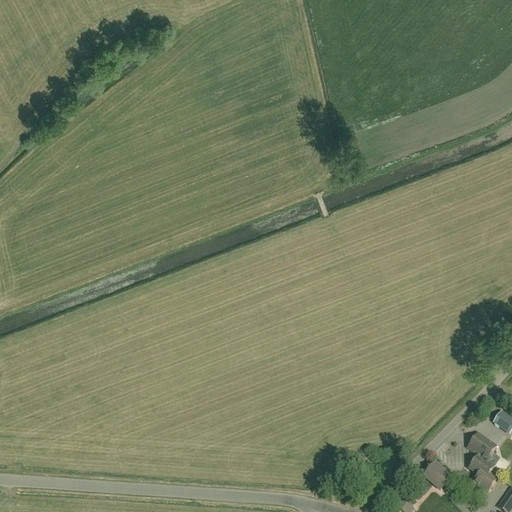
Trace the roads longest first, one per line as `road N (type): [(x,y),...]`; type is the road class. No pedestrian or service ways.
road 1 (unclassified): [(320,510),(293,501),(0,480)]
road 2 (unclassified): [(371,511),(511,367)]
